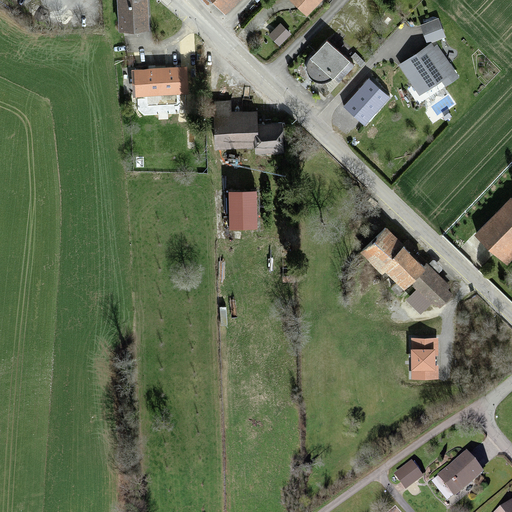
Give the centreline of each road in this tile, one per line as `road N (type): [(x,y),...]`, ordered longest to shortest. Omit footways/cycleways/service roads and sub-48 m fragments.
road 1 (secondary): [(511,315),(185,0)]
road 2 (residential): [(481,403),(323,511)]
